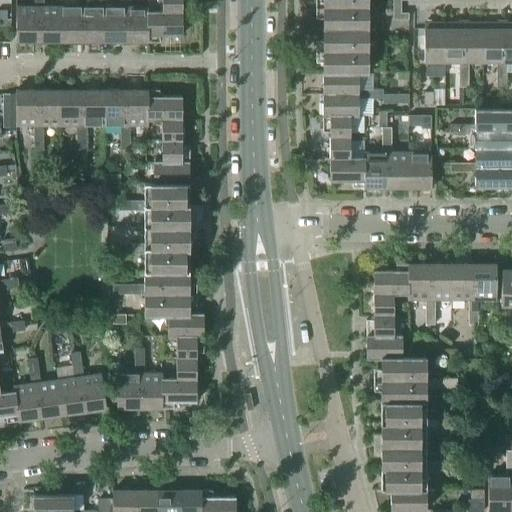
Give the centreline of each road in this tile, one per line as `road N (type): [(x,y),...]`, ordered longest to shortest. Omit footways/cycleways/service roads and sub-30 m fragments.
road 1 (residential): [(358,511),(296,226)]
road 2 (residential): [(0,463),(285,442)]
road 3 (tertiary): [(252,0),(257,224)]
road 4 (tertiary): [(257,224),(285,442)]
road 5 (residential): [(296,226),(511,225)]
